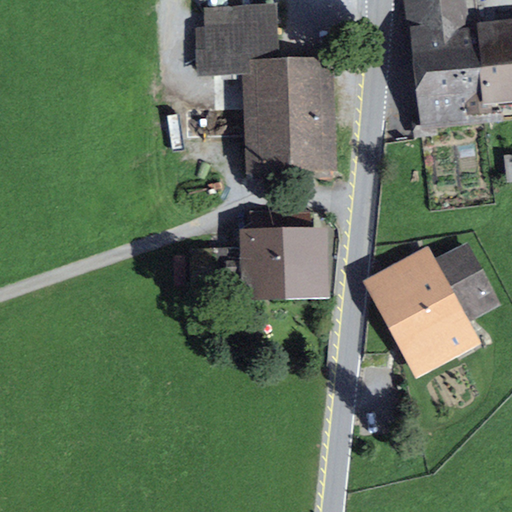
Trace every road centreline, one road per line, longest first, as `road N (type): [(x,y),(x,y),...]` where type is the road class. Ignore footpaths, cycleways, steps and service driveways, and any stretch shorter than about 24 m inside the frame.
road 1 (tertiary): [(380,0),(331,511)]
road 2 (track): [(0,296),(255,206),(313,196),(364,200)]
